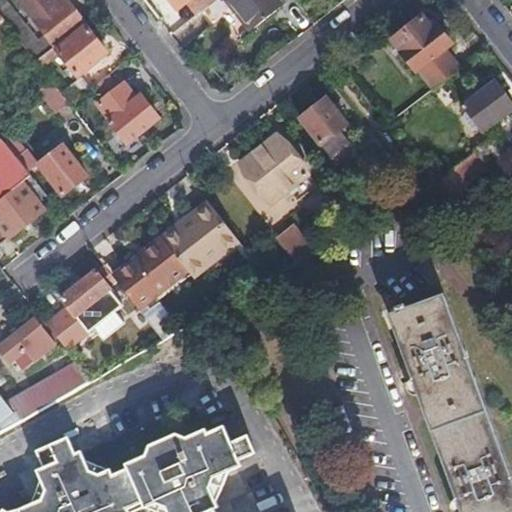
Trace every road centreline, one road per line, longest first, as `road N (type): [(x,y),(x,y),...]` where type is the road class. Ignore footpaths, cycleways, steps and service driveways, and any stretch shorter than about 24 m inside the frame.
road 1 (unknown): [(442,511),(364,321),(379,257)]
road 2 (residential): [(21,275),(206,128)]
road 3 (residential): [(206,128),(375,0)]
road 4 (residential): [(206,128),(111,0)]
